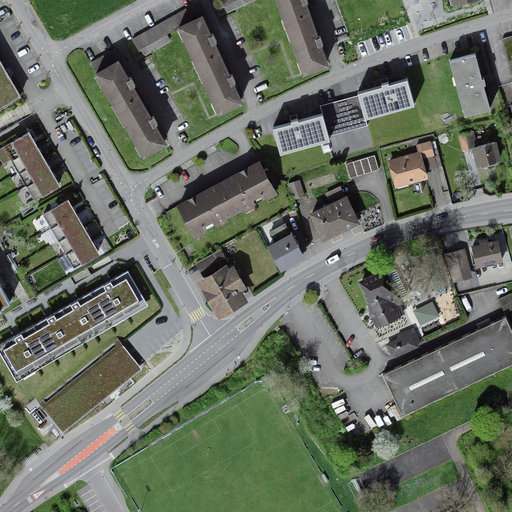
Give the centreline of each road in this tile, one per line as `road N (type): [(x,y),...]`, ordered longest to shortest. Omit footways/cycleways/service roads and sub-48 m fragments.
road 1 (residential): [(511,15),(303,91),(124,191)]
road 2 (secondary): [(217,346),(286,291),(352,253),(432,222),(511,207)]
road 3 (residential): [(217,346),(124,191)]
road 4 (secondary): [(80,457),(217,346)]
road 5 (residential): [(124,191),(47,56)]
